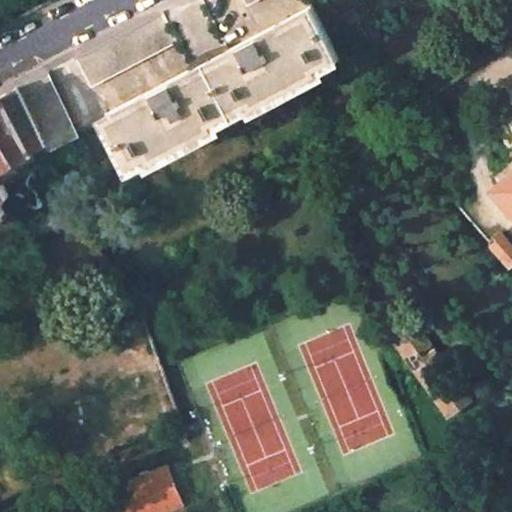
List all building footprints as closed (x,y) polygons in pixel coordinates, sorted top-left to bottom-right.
[(312,6),(107,113),(135,166),(249,106),(340,58),(312,6)] [(161,12),(78,56),(93,84),(176,40),(161,12)] [(46,72),(18,86),(49,150),(77,135),(46,72)] [(13,245),(19,244),(22,243),(40,267),(62,252),(68,248),(89,234),(49,150),(18,86),(0,95),(0,244),(0,245),(6,245),(13,245)] [(511,170),(496,184),(511,201),(511,170)] [(511,246),(500,232),(490,241),(510,265),(511,263),(511,246)] [(68,248),(62,252),(79,277),(86,272),(107,258),(89,234),(68,248)] [(107,258),(86,272),(92,280),(114,266),(107,258)] [(408,314),(387,329),(448,413),(469,399),(408,314)] [(122,511),(154,511),(173,505),(158,469),(112,487),(122,511)]
